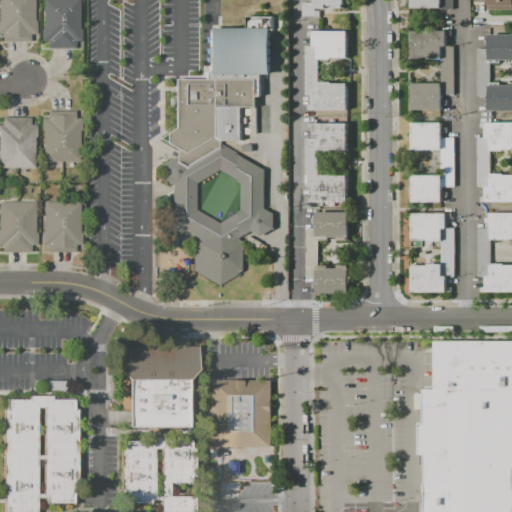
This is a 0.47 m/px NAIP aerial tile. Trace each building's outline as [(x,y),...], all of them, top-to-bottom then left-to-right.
[(0,0),(34,0),(34,22),(36,22),(36,34),(30,34),(30,42),(2,42),(2,34),(0,34),(0,0)] [(43,0),(79,0),(80,29),(81,29),(82,41),(75,41),(75,48),(47,49),(47,41),(42,41),(41,29),(44,29),(43,0)] [(343,0),(343,4),(342,4),(342,7),(333,7),(333,4),(325,4),(325,8),(315,8),(314,8),(314,10),(319,10),(319,16),(302,16),(302,2),(314,2),(314,0),(343,0)] [(412,8),(412,0),(454,0),(454,10),(441,10),(441,8),(412,8)] [(475,2),(475,0),(511,0),(511,9),(488,9),(488,2),(475,2)] [(192,271),(217,285),(244,270),(243,240),(239,237),(251,231),(260,235),(273,228),(273,213),(263,207),(263,168),(217,142),(217,140),(240,140),(240,108),(256,107),(256,96),(261,96),(261,75),(272,75),(271,26),(206,26),(207,70),(203,70),(203,78),(174,78),(175,128),(158,137),(176,148),(175,156),(161,164),(161,179),(171,184),(171,208),(161,214),(161,228),(175,235),(184,231),(196,238),(191,241),(192,271)] [(412,110),(412,83),(441,83),(441,59),(428,59),(428,58),(412,58),(412,31),(451,31),(451,36),(446,36),(446,46),(455,46),(455,94),(442,94),(442,99),(447,99),(447,105),(442,105),(442,110),(412,110)] [(307,37),(307,32),(347,32),(347,58),(331,58),(331,59),(317,59),(317,83),(331,83),(331,84),(347,84),(347,111),(307,111),(307,106),(313,106),(313,96),(305,96),(305,47),(312,47),(312,37),(307,37)] [(511,35),(511,60),(489,60),(489,86),(511,86),(511,111),(488,111),(488,96),(476,96),(476,49),(487,49),(487,46),(484,46),(484,41),(487,41),(487,35),(511,35)] [(47,112),(75,111),(75,119),(81,119),(81,131),(79,131),(79,162),(43,162),(42,131),(41,131),(40,119),(47,119),(47,112)] [(3,118),(30,117),(31,125),(36,125),(37,137),(34,137),(35,167),(0,167),(0,125),(3,125),(3,118)] [(442,202),(412,202),(412,175),(441,175),(441,150),(412,150),(412,123),(442,123),(442,128),(447,128),(447,133),(442,133),(442,138),(455,138),(455,187),(442,187),(442,192),(447,192),(447,197),(442,197),(442,202)] [(511,123),(511,149),(504,149),(504,151),(491,151),(491,174),(504,174),(504,175),(511,175),(511,202),(481,202),(481,197),(485,197),(485,187),(477,187),(477,138),(486,138),(485,127),(480,127),(480,123),(511,123)] [(347,124),(347,150),(331,150),(331,151),(318,151),(318,174),(331,174),(331,175),(347,175),(347,202),(308,202),(308,198),(313,198),(313,187),(305,187),(305,138),(313,138),(313,128),(308,128),(308,124),(347,124)] [(0,201),(34,201),(35,233),(37,233),(37,245),(30,245),(30,252),(2,252),(2,245),(0,245),(0,201)] [(44,203),(80,202),(81,233),(82,233),(82,246),(76,246),(76,253),(48,253),(48,246),(43,246),(42,233),(44,233),(44,203)] [(348,212),(348,237),(318,237),(318,266),(328,266),(328,268),(348,268),(348,294),(316,293),(316,287),(313,287),(313,283),(316,283),(316,277),(306,277),(306,229),(316,229),(316,223),(313,223),(313,219),(316,219),(317,212),(348,212)] [(411,291),(411,265),(427,265),(427,263),(440,263),(440,241),(426,241),(426,240),(410,240),(410,212),(446,212),(446,227),(454,227),(454,277),(445,277),(445,287),(450,287),(450,291),(411,291)] [(511,265),(511,291),(481,291),(481,287),(486,287),(485,276),(478,276),(478,229),(490,229),(490,223),(485,223),(485,218),(490,218),(490,213),(511,212),(511,239),(491,240),(491,264),(504,264),(504,265),(511,265)] [(511,511),(419,511),(421,389),(432,389),(433,338),(504,338),(511,338),(511,511)] [(116,346),(198,347),(197,371),(186,380),(186,427),(127,427),(127,381),(116,368),(116,346)] [(45,380),(45,391),(65,391),(65,381),(45,380)] [(210,381),(272,380),(273,447),(220,447),(210,448),(210,444),(210,381)] [(329,392),(319,392),(318,417),(329,417),(329,392)] [(5,400),(27,400),(27,396),(51,396),(51,400),(71,400),(71,408),(76,408),(76,484),(74,484),(74,503),(46,503),(46,497),(36,497),(36,510),(36,511),(2,511),(2,409),(5,409),(5,400)] [(124,440),(135,440),(135,436),(177,435),(177,440),(190,439),(191,483),(170,483),(170,496),(193,496),(193,511),(160,511),(160,499),(151,499),(151,503),(125,503),(124,493),(119,493),(119,447),(124,447),(124,440)] [(219,482),(219,490),(238,490),(238,482),(219,482)]
